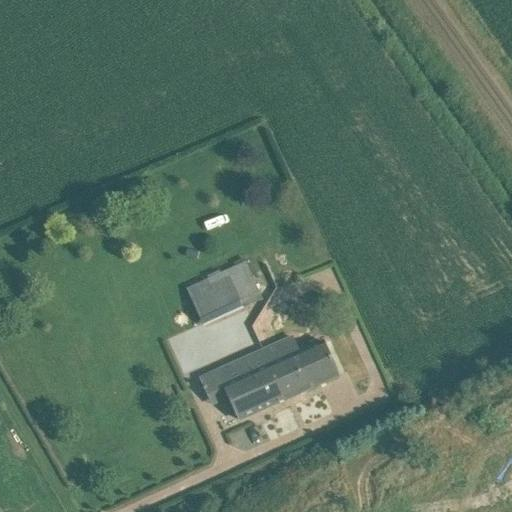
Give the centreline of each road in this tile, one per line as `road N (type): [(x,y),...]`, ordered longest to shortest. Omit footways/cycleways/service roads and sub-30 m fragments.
road 1 (unknown): [(217,452),(309,422),(359,391),(362,353),(324,257)]
road 2 (unknown): [(217,452),(219,424),(197,380),(199,359),(254,312)]
